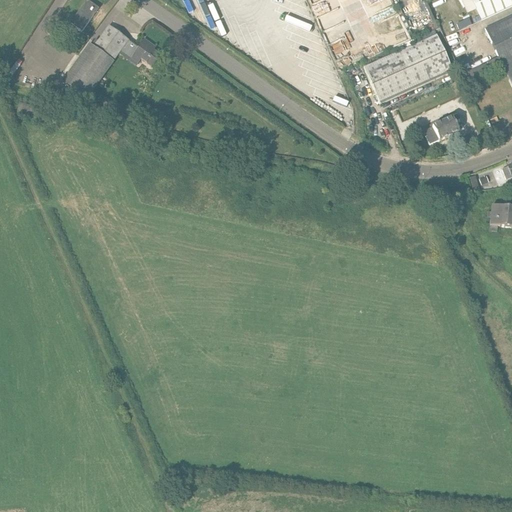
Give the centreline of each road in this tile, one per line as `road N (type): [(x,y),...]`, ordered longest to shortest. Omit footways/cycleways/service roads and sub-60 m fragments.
road 1 (residential): [(511,150),(432,171),(377,160),(142,0)]
road 2 (track): [(0,121),(133,432)]
